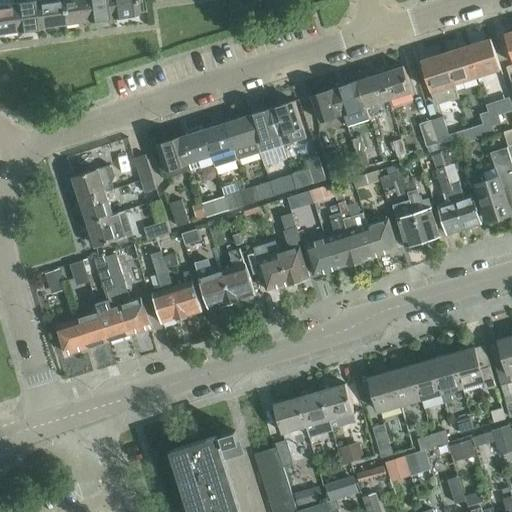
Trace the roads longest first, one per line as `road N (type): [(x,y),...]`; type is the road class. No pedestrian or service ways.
road 1 (tertiary): [(95,413),(511,272)]
road 2 (residential): [(21,152),(67,127),(377,36)]
road 3 (residential): [(57,424),(0,226)]
road 4 (residential): [(377,36),(492,0)]
